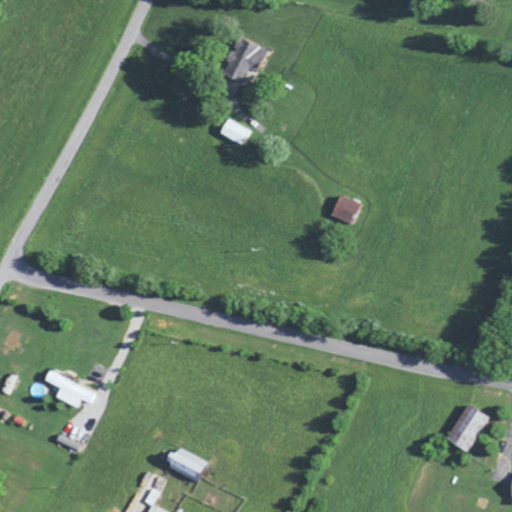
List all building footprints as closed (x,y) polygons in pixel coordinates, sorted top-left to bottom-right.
[(225,139),(246,148),(252,133),(231,124),(225,139)] [(355,229),(364,208),(346,200),(336,220),(355,229)] [(62,393),(57,402),(78,412),(82,403),(91,407),(96,397),(53,376),(48,386),(62,393)] [(443,446),(466,456),(483,420),(461,409),(443,446)] [(206,487),(212,469),(180,457),(173,475),(206,487)] [(160,511),(154,509),(158,501),(150,497),(146,507),(152,509),(151,511),(160,511)]
